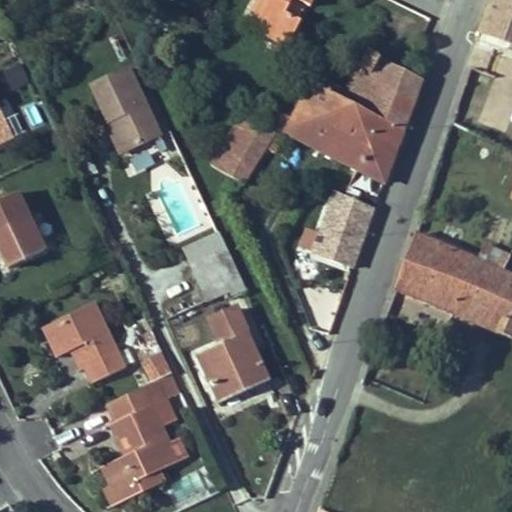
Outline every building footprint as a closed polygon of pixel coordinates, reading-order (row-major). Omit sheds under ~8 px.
[(259,0),(258,2),(253,0),(241,24),(285,45),(297,22),(282,14),(289,0),(290,0),(308,8),(311,0),(259,0)] [(511,0),(493,0),(482,34),(479,42),(498,49),(501,41),(511,44),(511,0)] [(352,106),(401,131),(419,79),(416,78),(364,52),(344,90),(314,74),(309,84),(352,106)] [(511,59),(503,57),(480,124),(506,132),(511,113),(511,59)] [(2,70),(9,91),(26,85),(19,64),(2,70)] [(86,87),(103,124),(108,122),(122,152),(156,136),(125,69),(86,87)] [(327,155),(352,106),(309,84),(283,134),(327,155)] [(327,155),(382,183),(401,131),(352,106),(327,155)] [(240,183),(272,132),(241,113),(210,166),(240,183)] [(0,146),(9,142),(0,122),(0,146)] [(100,126),(114,155),(122,152),(108,122),(103,124),(100,126)] [(148,153),(124,158),(128,173),(151,168),(148,153)] [(349,271),(375,209),(329,190),(312,231),(303,227),(294,248),(349,271)] [(0,252),(8,269),(43,251),(28,220),(16,194),(0,201),(0,252)] [(488,216),(483,229),(507,238),(511,225),(488,216)] [(182,246),(191,266),(226,251),(216,230),(182,246)] [(511,249),(509,254),(486,243),(478,259),(416,232),(396,290),(511,337),(511,249)] [(191,266),(207,302),(225,293),(216,274),(233,267),(226,251),(191,266)] [(233,267),(216,274),(225,293),(228,298),(244,291),(233,267)] [(94,306),(42,329),(56,360),(74,352),(90,386),(124,370),(94,306)] [(268,379),(247,331),(195,354),(215,402),(268,379)] [(148,386),(171,375),(162,358),(141,368),(148,386)] [(131,454),(102,469),(111,487),(119,504),(141,493),(135,481),(175,462),(167,444),(160,427),(176,419),(167,398),(153,404),(151,398),(126,410),(129,417),(109,425),(115,439),(124,436),(131,454)] [(79,434),(107,424),(103,411),(75,420),(79,434)] [(175,440),(167,444),(175,462),(183,459),(175,440)] [(164,482),(175,508),(211,492),(200,466),(164,482)] [(112,507),(119,504),(111,487),(104,491),(112,507)]
